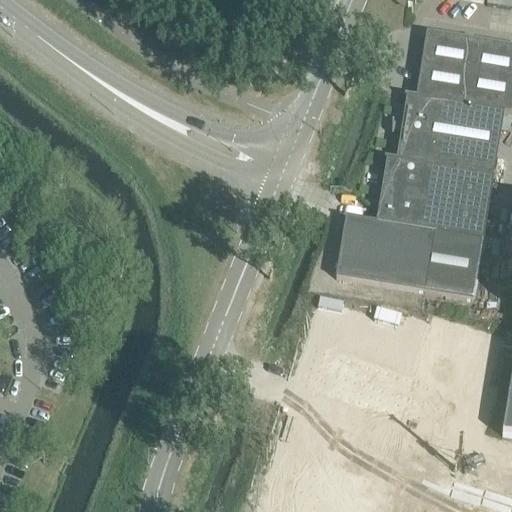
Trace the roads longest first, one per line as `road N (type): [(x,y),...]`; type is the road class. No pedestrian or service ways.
road 1 (unclassified): [(281,177),(153,511)]
road 2 (unclassified): [(281,177),(155,117),(0,6)]
road 3 (unclassified): [(350,0),(281,177)]
